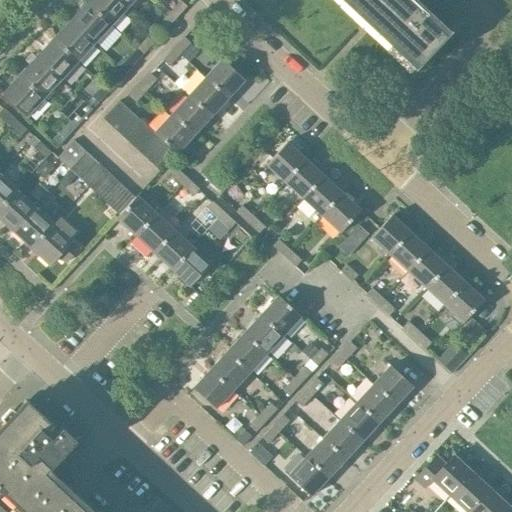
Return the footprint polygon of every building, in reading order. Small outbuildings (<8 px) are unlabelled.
[(118,0),(87,0),(85,3),(109,25),(125,7),(118,0)] [(340,0),(414,68),(449,30),(416,0),(340,0)] [(180,1),(169,13),(175,19),(187,7),(180,1)] [(85,3),(68,21),(92,43),(109,25),(85,3)] [(175,19),(169,13),(159,24),(166,30),(175,19)] [(68,21),(51,39),(75,61),(92,43),(68,21)] [(147,37),(135,50),(142,56),(153,43),(147,37)] [(179,55),(180,54),(190,43),(184,37),(173,49),(179,55)] [(51,39),(34,58),(58,80),(75,61),(51,39)] [(169,65),(176,58),(183,66),(188,62),(180,54),(179,55),(173,49),(163,60),(169,65)] [(142,56),(135,50),(126,60),(132,66),(142,56)] [(42,98),(58,80),(34,58),(18,76),(42,98)] [(204,77),(226,98),(243,78),(221,58),(204,77)] [(102,86),(108,92),(120,79),(113,73),(102,86)] [(150,73),(139,86),(146,92),(157,79),(150,73)] [(42,98),(18,76),(1,94),(25,116),(42,98)] [(204,77),(186,96),(209,116),(226,98),(204,77)] [(98,103),(108,92),(102,86),(92,97),(98,103)] [(146,92),(139,86),(129,96),(136,103),(146,92)] [(186,96),(170,114),(192,134),(209,116),(186,96)] [(101,118),(110,126),(126,108),(118,100),(101,118)] [(0,117),(8,125),(15,119),(3,108),(0,110),(0,117)] [(110,126),(119,134),(135,116),(126,108),(110,126)] [(79,110),(68,122),(75,128),(86,116),(79,110)] [(170,114),(153,132),(161,140),(170,149),(175,153),(192,134),(170,114)] [(119,134),(127,141),(144,124),(135,116),(119,134)] [(27,129),(15,119),(8,125),(21,136),(27,129)] [(75,128),(68,122),(58,133),(64,139),(75,128)] [(127,141),(137,150),(153,132),(144,124),(127,141)] [(137,150),(145,158),(161,140),(153,132),(137,150)] [(56,156),(68,167),(84,151),(72,140),(56,156)] [(161,140),(145,158),(154,166),(170,149),(161,140)] [(265,164),(284,181),(305,158),(286,141),(265,164)] [(40,142),(34,148),(46,159),(52,152),(40,142)] [(68,167),(80,178),(96,161),(84,151),(68,167)] [(284,181),(302,197),(323,175),(305,158),(284,181)] [(80,178),(92,189),(107,172),(96,161),(80,178)] [(169,174),(181,184),(187,178),(176,167),(169,174)] [(92,189),(101,197),(116,180),(107,172),(92,189)] [(0,206),(16,190),(0,175),(0,206)] [(302,197),(320,214),(341,191),(323,175),(302,197)] [(181,184),(182,185),(193,195),(199,189),(187,178),(181,184)] [(101,197),(109,205),(125,188),(116,180),(101,197)] [(109,205),(118,214),(134,197),(125,188),(109,205)] [(0,206),(0,218),(13,230),(35,207),(16,190),(0,206)] [(341,191),(320,214),(339,231),(360,208),(341,191)] [(136,195),(134,197),(118,214),(119,214),(115,218),(134,235),(155,213),(136,195)] [(217,217),(223,211),(212,201),(206,208),(217,217)] [(235,212),(246,222),(252,215),(242,205),(235,212)] [(13,230),(31,247),(53,223),(35,207),(13,230)] [(217,217),(217,218),(208,228),(220,240),(229,228),(235,222),(223,211),(217,217)] [(134,235),(152,252),(173,229),(155,213),(134,235)] [(370,237),(389,254),(410,231),(391,214),(370,237)] [(252,215),(246,222),(259,233),(265,227),(252,215)] [(70,239),(53,223),(31,247),(49,263),(56,255),(65,263),(80,248),(70,239)] [(152,252),(170,268),(190,246),(173,229),(152,252)] [(389,254),(407,270),(428,248),(410,231),(389,254)] [(282,255),(288,248),(278,239),(272,246),(282,255)] [(190,246),(170,268),(188,285),(209,263),(190,246)] [(288,248),(282,255),(295,267),(301,260),(288,248)] [(407,270),(426,287),(446,264),(428,248),(407,270)] [(340,271),(352,281),(358,275),(346,264),(340,271)] [(426,287),(444,304),(464,281),(446,264),(426,287)] [(464,281),(444,304),(463,321),(483,298),(464,281)] [(376,304),(382,298),(372,288),(366,294),(376,304)] [(260,313),(283,335),(300,316),(277,295),(260,313)] [(394,309),(382,298),(376,304),(388,315),(394,309)] [(260,313),(243,332),(266,353),(283,335),(260,313)] [(413,338),(419,331),(408,321),(402,328),(413,338)] [(419,331),(413,338),(425,349),(431,342),(420,332),(419,331)] [(243,332),(226,350),(249,371),(266,353),(243,332)] [(339,353),(346,359),(356,348),(349,342),(339,353)] [(453,343),(438,360),(449,371),(465,354),(453,343)] [(327,354),(321,348),(310,360),(317,366),(327,354)] [(226,350),(210,368),(233,389),(249,371),(226,350)] [(346,359),(339,353),(328,365),(335,371),(346,359)] [(389,364),(372,383),(394,404),(412,385),(389,364)] [(303,366),(293,377),(300,384),(311,373),(303,366)] [(233,389),(210,368),(192,387),(215,408),(233,389)] [(300,384),(293,377),(282,389),(289,396),(300,384)] [(316,378),(306,389),(313,396),(313,395),(319,401),(325,394),(319,388),(323,384),(316,378)] [(372,383),(355,401),(378,422),(394,404),(372,383)] [(313,396),(306,389),(295,401),(302,407),(313,396)] [(0,511),(7,511),(0,505),(0,496),(4,492),(26,511),(87,511),(45,473),(76,439),(62,426),(58,430),(26,400),(0,428),(0,511)] [(355,401),(338,419),(361,440),(378,422),(355,401)] [(270,403),(260,414),(266,420),(277,409),(270,403)] [(266,420),(260,414),(249,426),(256,432),(266,420)] [(272,426),(279,432),(289,421),(283,414),(272,426)] [(338,419),(322,437),(345,458),(361,440),(338,419)] [(268,443),(279,432),(272,426),(261,437),(268,443)] [(245,430),(235,440),(242,446),(252,436),(245,430)] [(322,437),(305,455),(328,476),(345,458),(322,437)] [(452,494),(474,471),(454,453),(446,462),(437,453),(414,477),(424,486),(433,476),(452,494)] [(328,476),(305,455),(288,474),(311,495),(328,476)] [(452,494),(471,511),(492,488),(474,471),(452,494)] [(471,511),(503,511),(510,505),(492,488),(471,511)]
